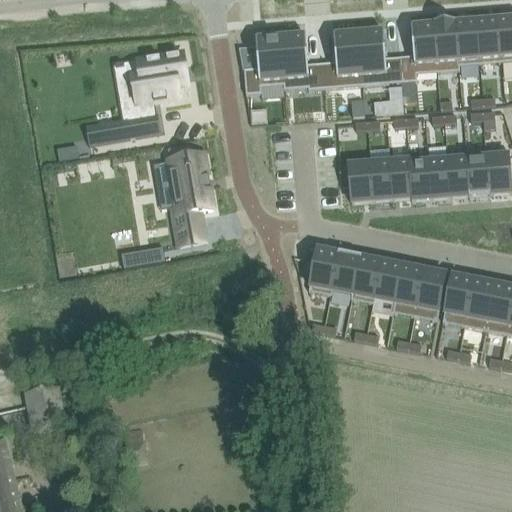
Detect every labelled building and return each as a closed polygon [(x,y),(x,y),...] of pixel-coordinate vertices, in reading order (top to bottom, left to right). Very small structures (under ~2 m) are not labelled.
[(511,20),(498,22),(502,66),(511,65),(511,20)] [(498,22),(477,24),(480,68),(502,66),(498,22)] [(477,24),(455,26),(459,70),(460,70),(480,68),(477,24)] [(455,26),(434,27),(438,76),(460,74),(460,70),(459,70),(455,26)] [(414,60),(400,61),(402,86),(417,85),(417,78),(438,76),(434,27),(411,29),(414,60)] [(384,34),(359,36),(363,89),(402,86),(400,61),(386,62),(384,34)] [(336,66),(322,68),(324,93),(363,89),(359,36),(334,38),(336,66)] [(306,38),(281,40),(284,88),(285,93),(308,91),(309,94),(324,93),(322,68),(308,69),(306,38)] [(258,73),(244,74),(246,99),(262,97),(262,103),(285,101),(284,93),(285,93),(284,88),(281,40),(256,42),(258,73)] [(125,123),(86,129),(89,149),(161,137),(161,136),(159,136),(154,105),(180,101),(178,90),(188,88),(183,56),(137,64),(139,76),(132,77),(137,109),(137,108),(139,120),(125,123)] [(402,93),(388,94),(389,107),(373,109),(374,121),(404,119),(404,110),(402,93)] [(495,102),(483,103),(484,111),(496,110),(495,102)] [(483,103),(471,104),(472,112),(484,111),(483,103)] [(452,105),(440,106),(441,114),(453,113),(452,105)] [(363,107),(351,108),(352,123),(364,122),(363,107)] [(495,116),(483,117),(483,125),(495,124),(495,116)] [(483,117),(471,118),(471,126),(483,125),(483,117)] [(456,119),(444,120),(445,128),(457,127),(456,119)] [(444,120),(433,121),(433,129),(445,128),(444,120)] [(418,122),(406,123),(407,131),(419,130),(418,122)] [(406,123),(394,124),(395,132),(407,131),(406,123)] [(380,125),(368,126),(368,134),(380,133),(380,125)] [(368,126),(356,127),(357,135),(368,134),(368,126)] [(76,149),(57,152),(59,165),(79,162),(76,149)] [(186,149),(167,152),(169,164),(168,164),(169,165),(176,211),(172,211),(175,226),(179,250),(206,246),(200,215),(214,213),(210,192),(211,191),(208,191),(206,181),(209,181),(209,180),(208,180),(204,158),(188,161),(186,149)] [(508,154),(486,156),(489,200),(490,200),(490,198),(511,197),(508,154)] [(486,156),(467,157),(470,201),(489,200),(486,156)] [(467,157),(448,159),(448,164),(451,202),(469,200),(469,201),(470,201),(467,157)] [(409,159),(390,161),(390,166),(393,204),(412,202),(412,205),(413,205),(409,162),(409,159)] [(410,162),(409,162),(413,205),(432,203),(429,165),(428,160),(410,162)] [(371,162),(348,164),(352,207),(374,205),(371,167),(371,162)] [(448,164),(429,165),(432,203),(451,202),(448,164)] [(390,166),(371,167),(374,205),(393,204),(390,166)] [(163,250),(137,255),(139,270),(166,265),(163,250)] [(317,253),(309,295),(331,299),(332,294),(340,256),(339,256),(338,257),(317,253)] [(340,256),(332,294),(333,295),(352,298),(353,299),(361,260),(340,256)] [(353,299),(352,303),(373,308),(374,303),(382,265),(362,261),(362,260),(361,260),(353,299)] [(382,265),(374,303),(375,303),(395,307),(396,307),(403,270),(382,265)] [(396,307),(394,317),(415,321),(424,274),(403,270),(396,307)] [(424,274),(415,321),(437,325),(446,278),(424,274)] [(452,279),(443,326),(465,331),(474,284),(452,279)] [(474,284),(465,331),(486,335),(496,288),(474,284)] [(511,291),(496,288),(486,335),(508,339),(511,316),(511,291)] [(313,327),(312,335),(324,338),(325,330),(313,327)] [(325,330),(324,338),(336,340),(337,332),(325,330)] [(356,336),(354,344),(366,346),(368,338),(356,336)] [(368,338),(366,346),(378,348),(380,340),(368,338)] [(398,344),(397,352),(408,354),(410,346),(398,344)] [(410,346),(408,354),(420,357),(422,349),(410,346)] [(448,354),(447,362),(459,364),(460,356),(448,354)] [(460,356),(459,364),(471,366),(472,358),(460,356)] [(491,362),(489,370),(501,373),(503,365),(491,362)] [(511,366),(503,365),(501,373),(511,374),(511,366)] [(34,436),(63,430),(65,430),(58,392),(27,397),(34,436)] [(0,511),(21,511),(18,499),(6,444),(0,445),(0,511)] [(126,446),(123,447),(124,453),(126,469),(148,466),(145,450),(144,444),(126,446)]
